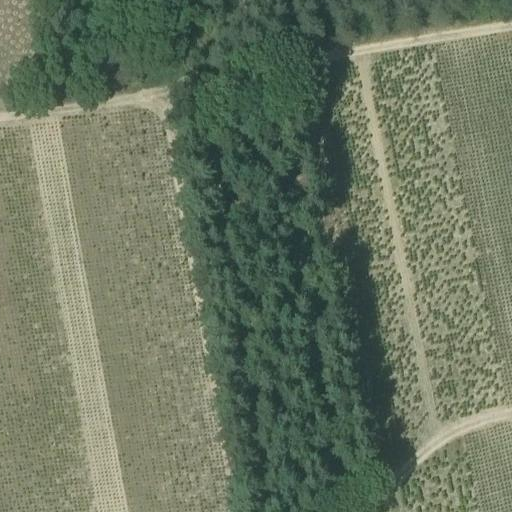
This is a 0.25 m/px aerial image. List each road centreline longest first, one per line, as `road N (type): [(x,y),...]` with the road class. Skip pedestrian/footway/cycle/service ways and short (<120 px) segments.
road 1 (track): [(0,118),(511,27)]
road 2 (track): [(239,511),(162,91)]
road 3 (track): [(511,412),(456,430),(371,511)]
